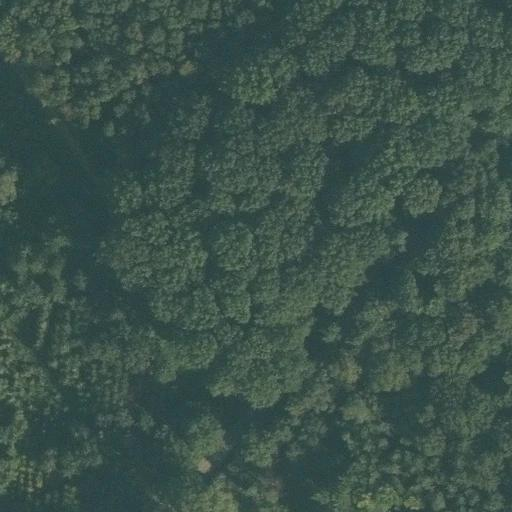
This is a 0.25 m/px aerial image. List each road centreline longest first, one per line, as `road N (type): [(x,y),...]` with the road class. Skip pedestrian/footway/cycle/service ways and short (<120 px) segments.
road 1 (residential): [(511,150),(163,511)]
road 2 (track): [(262,407),(0,59)]
road 3 (track): [(306,0),(104,203)]
